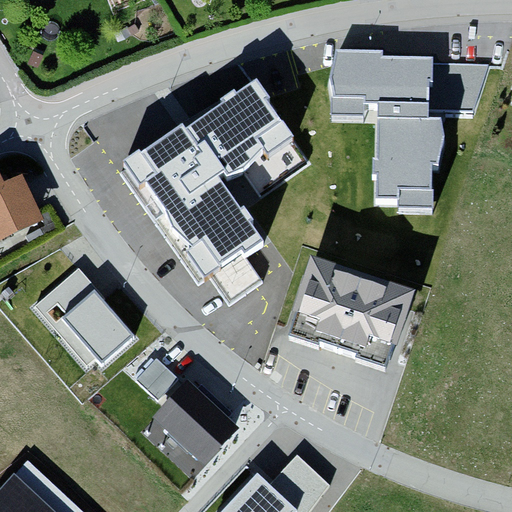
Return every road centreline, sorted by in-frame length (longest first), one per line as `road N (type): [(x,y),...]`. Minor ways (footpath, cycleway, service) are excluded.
road 1 (residential): [(511,4),(411,9),(304,29),(123,85),(30,127)]
road 2 (residential): [(285,407),(209,358),(146,300),(79,212),(30,127)]
road 3 (residential): [(511,503),(375,459),(285,407)]
road 4 (residential): [(188,511),(285,407)]
